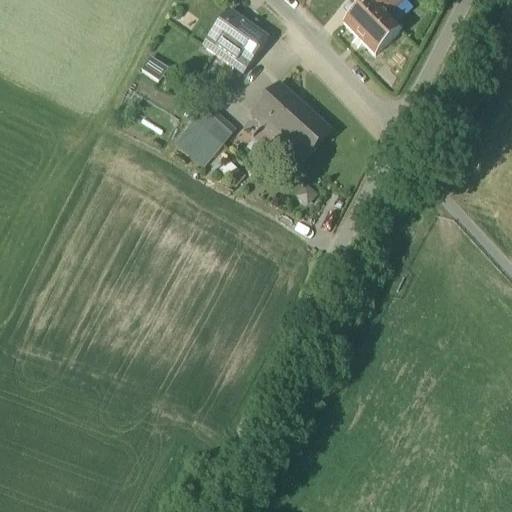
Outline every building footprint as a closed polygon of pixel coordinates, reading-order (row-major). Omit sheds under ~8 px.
[(371,0),(369,2),(343,27),(375,60),(401,34),(386,19),(405,0),(371,0)] [(267,43),(228,15),(203,50),(211,56),(243,78),(267,43)] [(243,78),(211,56),(202,69),(233,91),(243,78)] [(296,106),(278,89),(252,119),(263,129),(279,144),(304,167),(330,137),(310,119),(310,118),(309,117),(297,107),(297,106),(296,105),(296,106)] [(207,169),(236,137),(208,112),(179,145),(207,169)] [(279,144),(263,129),(253,139),(253,140),(251,142),(253,144),(255,142),(269,154),(279,144)]
